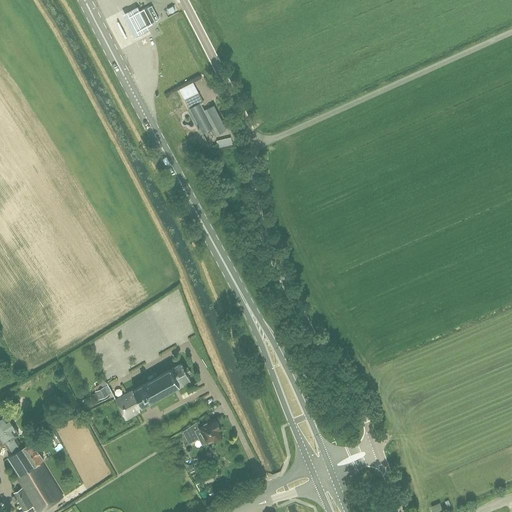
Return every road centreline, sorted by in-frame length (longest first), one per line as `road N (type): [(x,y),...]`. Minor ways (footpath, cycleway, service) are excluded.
road 1 (unclassified): [(375,441),(298,307),(254,210),(245,126),(182,0)]
road 2 (primary): [(243,298),(83,0)]
road 3 (primary): [(326,460),(289,372),(243,298)]
road 4 (primary): [(243,298),(311,467)]
